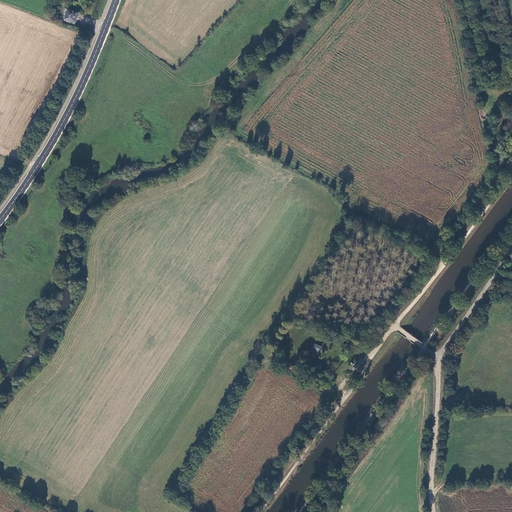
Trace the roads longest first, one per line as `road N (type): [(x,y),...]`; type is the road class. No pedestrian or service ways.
road 1 (secondary): [(0,218),(63,121),(116,0)]
road 2 (unclassified): [(300,511),(424,347)]
road 3 (unclassified): [(424,347),(438,371),(432,511)]
road 4 (track): [(379,348),(334,390),(263,350)]
road 5 (track): [(435,358),(511,249)]
